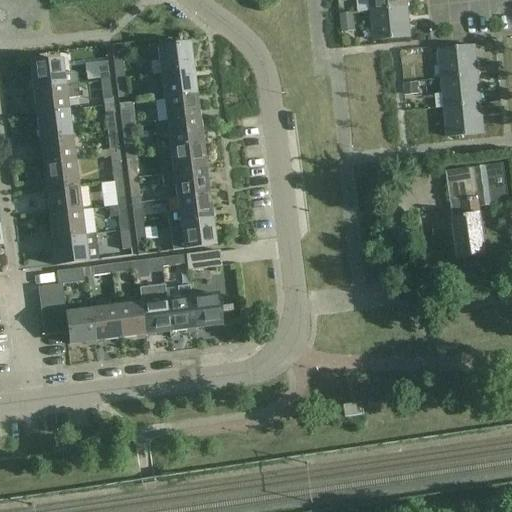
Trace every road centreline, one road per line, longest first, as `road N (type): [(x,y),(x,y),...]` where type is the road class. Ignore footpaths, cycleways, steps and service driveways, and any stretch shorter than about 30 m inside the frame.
road 1 (residential): [(278,348),(293,304),(265,60),(198,0)]
road 2 (residential): [(278,348),(245,370),(0,399)]
